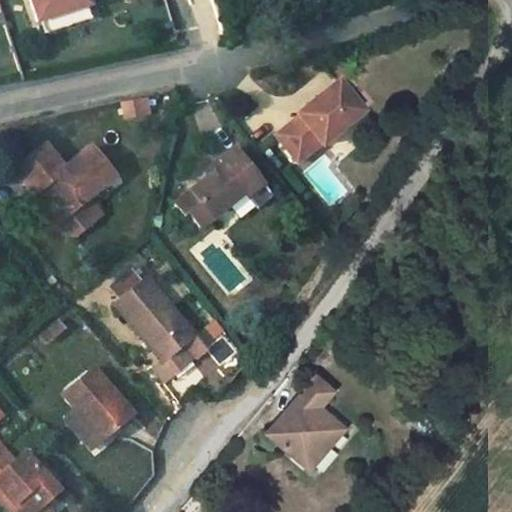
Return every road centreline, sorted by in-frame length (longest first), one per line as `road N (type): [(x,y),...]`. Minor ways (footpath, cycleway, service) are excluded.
road 1 (residential): [(511,24),(500,53),(240,406),(142,511)]
road 2 (residential): [(453,0),(0,105)]
